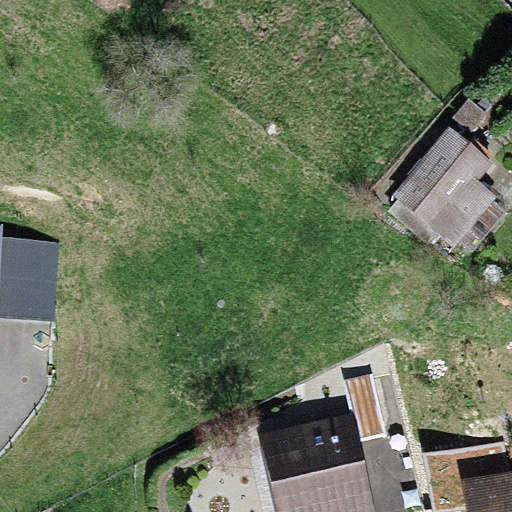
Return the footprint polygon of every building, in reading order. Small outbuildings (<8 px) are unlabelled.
[(403,197),(455,240),(489,199),(468,182),(480,168),(464,154),(452,169),(437,156),(403,197)] [(58,245),(0,240),(0,316),(54,320),(58,245)] [(344,384),(357,443),(385,437),(371,377),(344,384)] [(365,511),(346,428),(278,443),(293,511),(365,511)] [(424,459),(433,507),(457,502),(448,454),(424,459)] [(511,511),(511,478),(460,490),(464,511),(511,511)]
